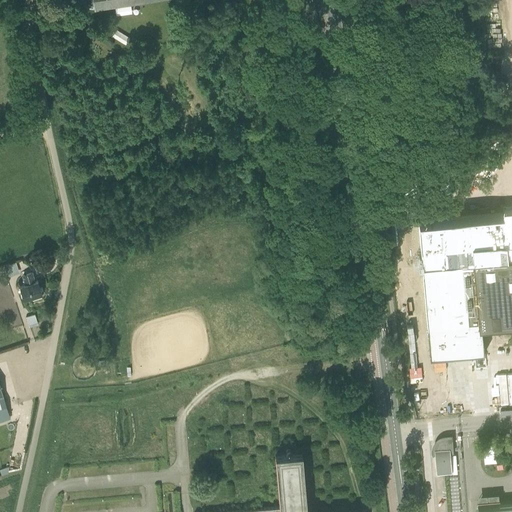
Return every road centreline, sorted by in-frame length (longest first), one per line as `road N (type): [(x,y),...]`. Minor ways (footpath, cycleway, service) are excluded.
road 1 (unclassified): [(18,511),(69,260),(69,227),(20,0)]
road 2 (tertiary): [(405,511),(332,0)]
road 3 (track): [(179,433),(208,388),(240,375),(331,366)]
